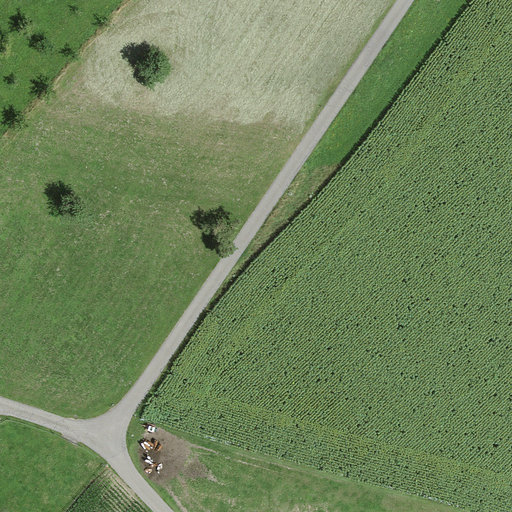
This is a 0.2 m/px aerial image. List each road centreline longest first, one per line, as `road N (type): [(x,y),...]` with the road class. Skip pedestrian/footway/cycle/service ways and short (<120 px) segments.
road 1 (unclassified): [(115,436),(412,0)]
road 2 (unclassified): [(0,404),(115,436)]
